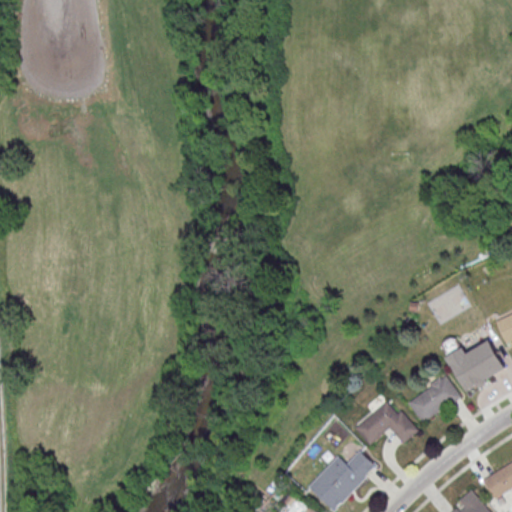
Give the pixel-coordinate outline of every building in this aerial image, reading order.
[(496,322),(511,314),(511,340),(506,343),(496,322)] [(447,357),(467,390),(506,367),(490,341),(468,354),(464,348),(447,357)] [(421,421),(461,399),(449,376),(408,398),(421,421)] [(356,428),(387,401),(398,414),(402,411),(418,430),(403,443),(391,429),(371,446),(356,428)] [(310,487),(339,455),(348,463),(360,451),(375,465),(334,509),(310,487)] [(511,462),(483,480),(495,499),(511,489),(511,462)] [(491,511),(472,490),(446,511),(491,511)]
